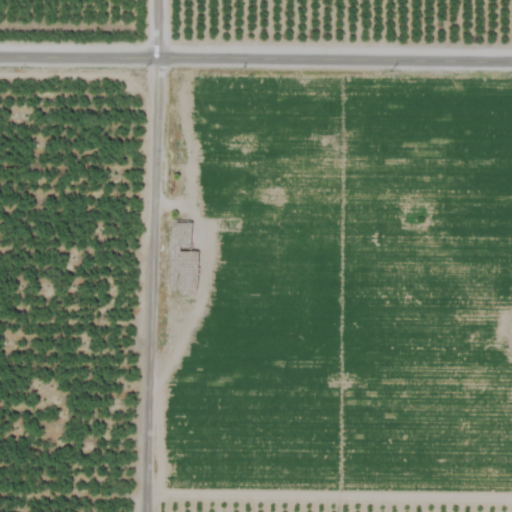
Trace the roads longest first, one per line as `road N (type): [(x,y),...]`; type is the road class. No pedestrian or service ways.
road 1 (residential): [(144,0),(137,511)]
road 2 (secondary): [(511,57),(0,53)]
